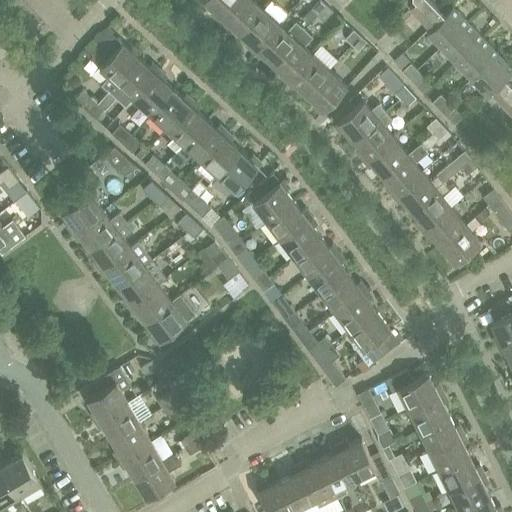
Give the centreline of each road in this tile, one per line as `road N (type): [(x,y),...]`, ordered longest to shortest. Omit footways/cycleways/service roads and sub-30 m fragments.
road 1 (residential): [(168,511),(269,436),(447,331),(436,306),(511,259)]
road 2 (residential): [(109,511),(12,361)]
road 3 (residential): [(0,80),(40,72),(104,0)]
